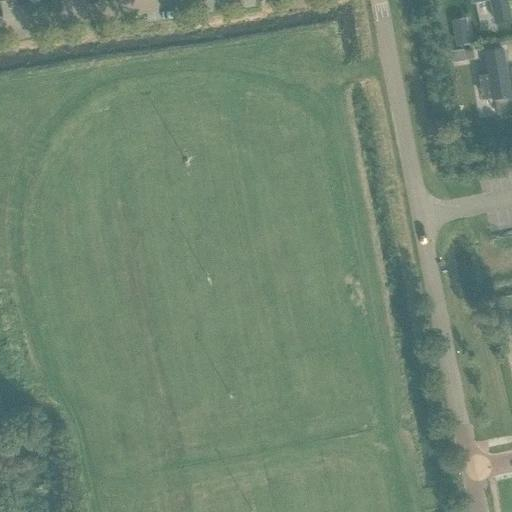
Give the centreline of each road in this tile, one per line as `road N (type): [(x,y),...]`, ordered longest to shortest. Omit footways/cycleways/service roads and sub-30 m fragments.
road 1 (unclassified): [(470,471),(378,0)]
road 2 (residential): [(203,0),(0,30)]
